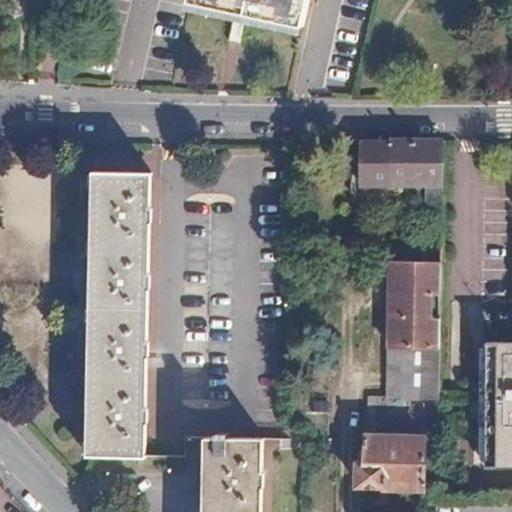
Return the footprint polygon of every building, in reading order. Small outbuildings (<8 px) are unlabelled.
[(0,0),(0,70),(14,73),(17,48),(0,43),(0,0)] [(196,0),(196,2),(310,26),(315,0),(196,0)] [(361,184),(361,140),(351,140),(351,189),(360,202),(387,203),(386,184),(361,184)] [(443,184),(445,140),(361,140),(361,184),(386,184),(427,184),(443,184)] [(90,454),(100,454),(147,455),(152,176),(94,175),(90,454)] [(444,212),(443,184),(427,184),(428,211),(444,212)] [(441,346),(442,263),(391,262),(388,345),(401,346),(402,351),(410,352),(410,346),(441,346)] [(511,342),(486,342),(486,468),(511,467),(511,342)] [(439,396),(441,346),(410,346),(410,352),(410,358),(389,358),(389,387),(398,387),(399,396),(439,396)] [(399,396),(367,396),(366,429),(382,429),(382,436),(367,436),(367,463),(359,464),(360,486),(384,487),(385,489),(425,489),(425,477),(426,437),(439,438),(439,396),(399,396)] [(262,511),(262,436),(231,436),(231,433),(218,433),(217,436),(202,436),(203,511),(262,511)] [(425,489),(438,489),(438,478),(425,477),(425,489)]
